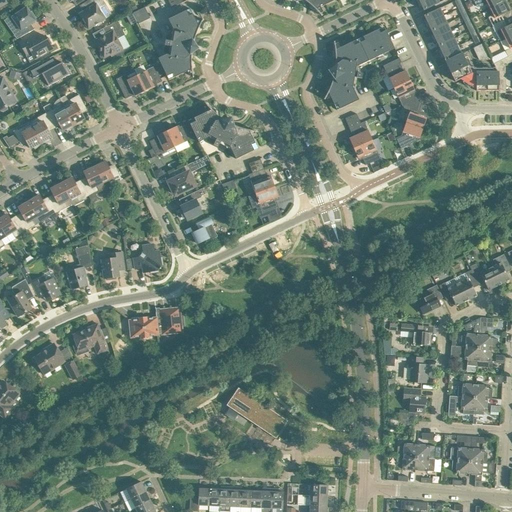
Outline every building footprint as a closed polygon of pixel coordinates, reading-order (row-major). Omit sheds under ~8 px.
[(83,12),(79,14),(81,17),(89,29),(97,24),(112,15),(103,0),(88,0),(80,6),(83,12)] [(304,0),(307,1),(309,3),(312,6),(314,8),(317,10),(319,13),(321,16),(322,15),(317,9),(334,1),(333,0),(304,0)] [(424,10),(433,6),(440,3),(438,0),(423,0),(417,3),(417,4),(418,8),(422,7),(424,11),(424,10)] [(490,9),(507,1),(506,0),(473,0),(477,7),(488,4),(490,9)] [(493,27),(504,21),(502,15),(511,11),(511,10),(507,1),(490,9),(493,14),(488,18),(493,27)] [(20,38),(27,33),(36,29),(32,23),(36,20),(27,7),(18,13),(17,12),(11,16),(17,24),(13,27),(18,35),(20,38)] [(139,10),(145,21),(150,18),(145,7),(139,10)] [(425,24),(444,16),(440,8),(424,15),(426,19),(423,21),(425,24)] [(202,23),(204,20),(203,19),(199,26),(191,9),(169,19),(175,32),(174,42),(168,40),(166,40),(165,45),(173,47),(172,52),(158,58),(163,68),(167,77),(173,74),(174,77),(191,69),(193,77),(194,77),(193,74),(192,71),(192,67),(192,63),(192,59),(192,56),(192,53),(192,49),(190,49),(190,45),(193,45),(194,42),(195,39),(196,35),(197,32),(199,29),(200,26),(202,23)] [(139,10),(133,13),(139,24),(145,21),(139,10)] [(431,31),(447,23),(444,16),(425,24),(426,28),(430,27),(431,31)] [(111,56),(120,51),(123,50),(117,39),(125,35),(118,21),(103,29),(106,35),(96,41),(104,57),(110,54),(111,56)] [(505,39),(511,35),(511,23),(507,26),(504,21),(493,27),(500,41),(505,39)] [(432,40),(451,31),(447,23),(431,31),(433,34),(430,36),(432,40)] [(356,67),(395,48),(386,30),(380,33),(379,29),(363,37),(365,41),(355,45),(353,41),(336,50),(335,41),(334,42),(335,45),(335,49),(336,53),(336,55),(336,58),(336,62),(336,66),(335,70),(336,70),(336,69),(338,70),(337,74),(335,74),(335,73),(334,76),(333,80),(332,83),(331,87),(329,90),(328,93),(326,96),(324,99),(325,100),(329,93),(337,110),(359,100),(352,86),(354,77),(362,79),(363,74),(355,72),(356,67)] [(439,46),(454,38),(451,31),(432,40),(433,43),(437,43),(439,46)] [(508,57),(511,54),(511,35),(505,39),(500,41),(505,51),(508,57)] [(47,54),(46,53),(53,49),(46,36),(35,42),(32,36),(20,43),(30,62),(41,56),(42,58),(47,54)] [(440,55),(458,46),(454,38),(439,46),(440,49),(437,52),(440,55)] [(490,47),(494,55),(504,51),(500,42),(490,47)] [(484,43),(473,48),(479,60),(491,60),(492,60),(484,43)] [(446,61),(462,53),(458,46),(440,55),(441,59),(444,57),(446,61)] [(455,82),(459,80),(472,74),(462,53),(446,61),(445,61),(455,82)] [(507,64),(511,62),(511,54),(508,57),(504,59),(501,60),(505,63),(507,64)] [(49,86),(61,79),(69,74),(62,62),(58,65),(53,57),(54,57),(53,56),(45,61),(28,70),(29,70),(33,79),(42,74),(49,85),(48,85),(49,86)] [(385,70),(400,63),(401,62),(399,58),(390,62),(383,66),(385,70)] [(505,79),(505,63),(501,60),(494,63),(498,72),(499,72),(499,79),(505,79)] [(394,88),(410,80),(405,71),(403,72),(402,70),(403,69),(400,63),(385,70),(394,88)] [(162,81),(159,75),(163,74),(159,65),(137,76),(145,92),(154,87),(153,84),(156,83),(156,84),(162,81)] [(19,81),(21,74),(11,71),(9,78),(19,81)] [(499,91),(499,79),(499,72),(498,72),(476,72),(476,81),(476,91),(499,91)] [(137,76),(128,80),(125,75),(116,79),(126,99),(132,96),(131,95),(134,94),(135,96),(145,92),(137,76)] [(0,110),(1,110),(1,111),(3,112),(7,110),(8,108),(7,107),(17,101),(3,77),(0,78),(0,110)] [(417,99),(414,93),(413,94),(412,91),(415,90),(410,80),(394,88),(403,106),(408,104),(417,99)] [(89,93),(84,95),(88,104),(93,101),(89,93)] [(83,123),(82,120),(85,119),(80,111),(86,108),(79,95),(69,100),(66,95),(59,98),(62,104),(75,126),(83,123)] [(406,122),(423,128),(427,118),(424,117),(425,115),(426,115),(426,114),(419,112),(421,104),(419,99),(417,99),(408,104),(403,106),(406,112),(409,113),(406,122)] [(227,122),(225,120),(222,118),(219,116),(216,113),(213,111),(210,108),(208,106),(206,103),(206,104),(211,110),(194,118),(196,122),(190,124),(194,133),(195,133),(199,143),(212,136),(217,139),(213,146),(218,148),(222,141),(230,145),(236,159),(258,148),(249,131),(257,132),(257,131),(254,131),(250,130),(246,129),(243,129),(240,127),(236,126),(234,125),(231,123),(230,124),(231,124),(230,126),(225,124),(226,122),(227,122)] [(50,104),(43,108),(46,113),(54,126),(59,123),(63,131),(66,129),(68,132),(75,126),(62,104),(53,109),(50,104)] [(48,129),(54,126),(46,113),(30,122),(42,144),(51,141),(50,138),(52,137),(48,129)] [(361,123),(357,114),(351,116),(355,126),(361,123)] [(349,128),(355,126),(351,116),(345,119),(349,128)] [(35,150),(42,144),(30,122),(13,131),(21,144),(27,141),(31,149),(33,147),(35,150)] [(356,147),(372,140),(364,122),(361,123),(355,126),(349,128),(352,134),(353,134),(354,136),(349,139),(352,145),(354,144),(356,147)] [(401,136),(396,138),(401,149),(407,146),(410,147),(411,144),(417,141),(417,140),(416,140),(417,137),(419,138),(420,137),(423,136),(421,133),(423,128),(406,122),(401,136)] [(193,139),(190,133),(186,124),(180,127),(180,128),(178,129),(176,126),(167,131),(175,147),(193,139)] [(156,156),(175,147),(167,131),(157,136),(159,138),(156,140),(156,138),(150,141),(153,149),(156,156)] [(396,140),(392,132),(387,135),(390,142),(396,140)] [(3,138),(5,141),(9,148),(13,146),(12,145),(10,140),(8,138),(7,136),(3,138)] [(380,159),(376,150),(372,140),(356,147),(357,151),(355,152),(358,158),(363,156),(364,159),(363,159),(366,165),(380,159)] [(208,155),(197,160),(201,167),(211,162),(208,155)] [(255,161),(258,171),(264,169),(261,159),(255,161)] [(106,162),(104,163),(102,160),(95,166),(103,183),(109,180),(111,186),(123,180),(116,167),(110,170),(106,162)] [(252,173),(258,171),(255,161),(249,163),(252,173)] [(187,191),(193,188),(198,186),(194,177),(188,164),(169,174),(172,180),(169,182),(175,195),(186,190),(187,191)] [(88,180),(82,183),(89,196),(92,203),(99,200),(96,194),(106,190),(103,183),(95,166),(86,168),(87,171),(84,172),(88,180)] [(164,175),(161,169),(154,172),(157,178),(164,175)] [(264,169),(258,171),(252,173),(249,175),(256,194),(273,187),(271,184),(273,183),(271,177),(266,178),(265,176),(266,175),(264,169)] [(68,177),(61,182),(73,205),(76,203),(80,203),(84,200),(86,197),(89,196),(82,183),(76,185),(72,178),(70,179),(68,177)] [(57,213),(73,205),(61,182),(53,185),(53,188),(51,189),(55,197),(49,200),(57,213)] [(256,194),(248,196),(252,209),(256,208),(258,214),(262,213),(277,207),(278,207),(275,201),(274,201),(273,199),(278,197),(276,190),(274,191),(273,187),(256,194)] [(187,220),(196,216),(202,213),(200,209),(202,208),(199,203),(198,204),(196,200),(201,197),(201,196),(206,194),(203,188),(179,200),(182,206),(181,207),(183,210),(180,212),(181,212),(183,217),(183,218),(186,216),(187,220)] [(39,195),(37,197),(35,194),(28,200),(38,217),(44,214),(47,219),(53,215),(56,220),(59,218),(57,213),(49,200),(44,203),(39,195)] [(33,220),(38,217),(28,200),(20,203),(21,206),(19,207),(23,215),(17,218),(25,231),(36,225),(33,220)] [(238,204),(231,206),(234,213),(240,211),(238,204)] [(127,216),(125,210),(118,213),(121,218),(127,216)] [(25,231),(17,218),(12,222),(6,212),(0,215),(0,225),(7,236),(12,233),(15,238),(25,231)] [(218,237),(213,228),(211,222),(212,221),(210,216),(196,223),(199,230),(193,233),(198,244),(206,240),(207,241),(206,242),(218,237)] [(110,223),(108,217),(101,220),(104,226),(110,223)] [(90,253),(88,245),(87,240),(78,243),(80,247),(75,249),(78,257),(80,264),(73,266),(74,270),(67,272),(72,290),(88,285),(84,272),(85,272),(84,269),(92,267),(90,257),(90,253)] [(144,273),(150,272),(150,273),(159,272),(158,271),(159,271),(160,269),(161,269),(161,267),(162,266),(162,265),(164,265),(162,257),(161,257),(160,251),(155,252),(154,245),(144,246),(142,246),(143,252),(139,257),(134,258),(136,270),(143,268),(144,273)] [(110,259),(101,260),(103,269),(104,279),(107,278),(107,280),(114,279),(114,277),(117,277),(120,277),(119,271),(125,270),(124,260),(123,252),(109,254),(110,259)] [(511,269),(510,267),(504,254),(498,257),(497,257),(493,260),(495,265),(490,268),(499,285),(509,280),(505,272),(511,269)] [(476,263),(470,266),(471,270),(476,280),(482,277),(483,280),(488,290),(499,285),(490,268),(480,273),(476,263)] [(26,279),(27,282),(29,281),(25,274),(29,272),(27,266),(20,269),(22,272),(26,279)] [(445,267),(442,272),(449,275),(451,270),(445,267)] [(465,273),(455,278),(458,283),(467,301),(477,296),(472,285),(471,283),(476,280),(471,270),(465,273)] [(61,294),(57,285),(53,278),(46,282),(44,277),(32,283),(39,298),(47,294),(49,300),(51,299),(52,301),(58,298),(57,296),(61,294)] [(34,296),(27,282),(26,279),(13,287),(12,290),(16,296),(8,300),(13,308),(18,317),(32,308),(27,300),(34,296)] [(445,283),(439,286),(444,296),(450,293),(451,296),(456,306),(467,301),(458,283),(448,288),(445,283)] [(437,300),(443,298),(437,285),(421,293),(423,298),(417,301),(423,314),(440,306),(437,300)] [(181,314),(180,308),(160,310),(161,318),(157,319),(157,318),(147,319),(147,317),(139,318),(139,319),(129,320),(131,337),(141,336),(141,338),(149,337),(149,336),(159,335),(158,333),(162,333),(162,334),(183,332),(182,326),(184,326),(185,326),(184,313),(183,313),(183,314),(181,314)] [(389,330),(397,331),(398,323),(390,322),(389,330)] [(464,325),(463,325),(466,331),(474,327),(471,322),(464,325)] [(77,344),(73,346),(77,356),(89,351),(88,348),(94,346),(97,354),(106,350),(103,342),(105,342),(102,333),(98,324),(90,327),(90,328),(73,335),(77,344)] [(401,324),(400,332),(407,332),(406,344),(420,345),(430,345),(431,333),(422,332),(423,326),(413,325),(407,325),(401,324)] [(478,348),(479,335),(466,334),(466,336),(461,336),(460,346),(465,347),(478,348)] [(491,348),(491,349),(497,349),(498,339),(492,338),(492,336),(479,335),(478,348),(491,348)] [(44,374),(65,361),(59,352),(54,344),(41,352),(42,354),(34,358),(44,374)] [(477,364),(478,348),(465,347),(465,359),(467,360),(467,366),(476,366),(477,364)] [(490,361),(491,349),(491,348),(478,348),(477,364),(476,366),(476,367),(487,368),(487,361),(490,361)] [(127,350),(119,360),(125,364),(133,354),(127,350)] [(408,367),(411,367),(410,381),(427,383),(429,365),(423,365),(423,357),(410,356),(408,367)] [(72,380),(82,375),(73,360),(64,365),(72,380)] [(19,394),(11,387),(3,381),(0,385),(0,413),(5,418),(13,409),(9,405),(19,394)] [(474,397),(475,385),(463,384),(463,387),(458,386),(457,396),(462,397),(474,397)] [(492,388),(488,388),(488,386),(475,385),(474,397),(487,398),(491,399),(492,388)] [(410,401),(409,412),(425,413),(426,397),(420,397),(421,389),(404,388),(403,400),(410,401)] [(236,397),(230,407),(248,419),(254,422),(265,406),(241,390),(236,397)] [(473,414),(474,397),(462,397),(461,409),(463,409),(463,414),(473,414)] [(486,411),(487,398),(474,397),(473,414),(483,415),(484,411),(486,411)] [(269,409),(260,424),(277,436),(287,421),(269,409)] [(398,443),(397,455),(416,457),(417,444),(398,443)] [(417,444),(416,457),(435,459),(436,446),(417,444)] [(471,448),(458,448),(451,447),(450,459),(453,460),(470,461),(471,448)] [(486,463),(486,462),(487,453),(483,452),(484,449),(471,448),(470,461),(486,463)] [(415,470),(416,457),(397,455),(396,466),(402,466),(402,469),(415,470)] [(416,457),(415,470),(434,471),(435,459),(416,457)] [(469,474),(470,461),(453,460),(452,470),(456,470),(456,473),(469,474)] [(470,461),(469,474),(475,475),(475,480),(481,481),(482,472),(488,473),(489,462),(486,462),(486,463),(470,461)] [(131,498),(146,491),(141,482),(127,489),(131,498)] [(311,495),(327,496),(328,485),(311,484),(311,495)] [(220,506),(219,511),(221,511),(230,511),(230,506),(231,490),(228,490),(228,487),(221,487),(221,489),(220,506)] [(241,507),(241,490),(241,487),(231,487),(231,490),(230,506),(241,507)] [(272,508),(273,489),(262,488),(262,491),(261,508),(272,508)] [(209,505),(210,489),(199,489),(199,498),(190,498),(190,511),(199,511),(199,505),(209,505)] [(210,489),(209,505),(220,506),(221,489),(210,489)] [(284,489),(273,489),(272,508),(277,508),(276,511),(282,511),(283,509),(284,489)] [(251,507),(252,491),(241,490),(241,507),(251,507)] [(136,508),(151,501),(146,491),(131,498),(136,508)] [(251,507),(250,511),(261,511),(261,508),(262,491),(252,491),(251,507)] [(298,495),(297,505),(310,506),(327,506),(327,496),(311,495),(298,495)] [(151,511),(155,510),(151,501),(136,508),(137,511),(151,511)]
